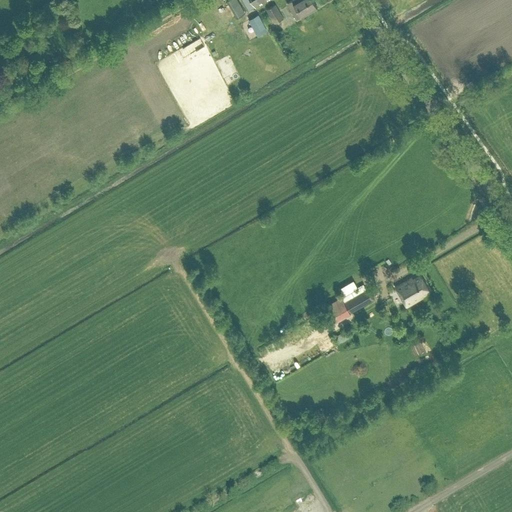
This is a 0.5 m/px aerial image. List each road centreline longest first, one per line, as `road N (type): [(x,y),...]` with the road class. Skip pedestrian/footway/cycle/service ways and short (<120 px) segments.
road 1 (track): [(180,267),(330,511)]
road 2 (tertiary): [(511,216),(354,0)]
road 3 (track): [(0,113),(192,0)]
road 4 (track): [(0,92),(157,0)]
